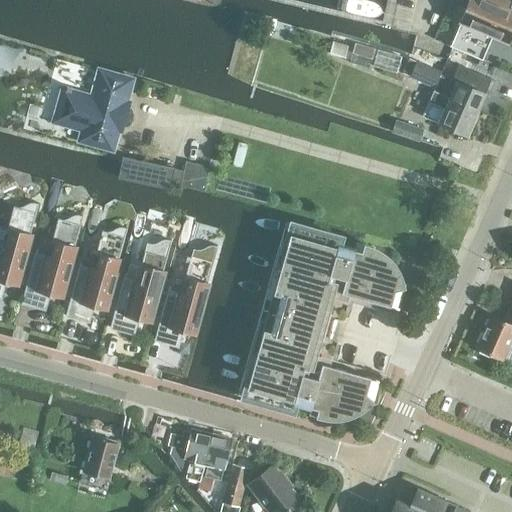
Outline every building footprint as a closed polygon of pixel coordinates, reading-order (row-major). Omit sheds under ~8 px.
[(492,35),(507,42),(511,28),(511,11),(503,8),(506,0),(469,0),(450,46),(496,66),(497,65),(482,58),(492,35)] [(329,53),(344,58),(347,48),(332,43),(329,53)] [(352,53),(372,59),(374,49),(355,43),(352,53)] [(408,59),(401,73),(433,87),(439,73),(408,59)] [(468,71),(457,66),(451,79),(440,74),(434,88),(479,107),(491,79),(468,70),(468,71)] [(83,129),(80,140),(111,149),(116,129),(121,131),(129,103),(124,102),(131,80),(99,71),(92,98),(81,95),(79,92),(72,89),(69,91),(63,90),(61,96),(58,97),(54,112),(55,115),(54,121),(83,129)] [(443,108),(437,122),(467,135),(479,107),(434,88),(428,101),(443,108)] [(423,129),(395,120),(391,132),(418,141),(423,129)] [(174,167),(122,156),(118,177),(169,188),(171,183),(204,191),(210,166),(185,160),(183,170),(174,168),(174,167)] [(0,288),(2,289),(3,284),(3,283),(4,281),(15,285),(38,203),(37,203),(33,202),(30,202),(27,204),(24,205),(21,207),(18,207),(14,206),(15,206),(13,205),(7,229),(11,230),(7,244),(3,243),(0,242),(0,288)] [(46,302),(48,296),(47,296),(48,294),(60,297),(82,216),(81,215),(77,215),(74,215),(71,216),(68,218),(65,219),(62,219),(59,218),(58,218),(51,242),(55,243),(52,257),(47,255),(47,256),(36,253),(37,249),(36,249),(21,302),(36,307),(38,299),(46,302)] [(251,370),(243,397),(244,397),(246,398),(292,411),(293,404),(310,409),(310,408),(321,411),(320,415),(321,415),(323,415),(324,416),(326,416),(328,416),(329,417),(331,417),(332,417),(334,417),(336,417),(337,417),(339,416),(341,416),(342,416),(344,415),(346,415),(347,414),(349,414),(351,413),(352,413),(354,412),(355,411),(357,410),(358,409),(359,409),(361,408),(362,407),(363,406),(364,404),(366,403),(367,402),(368,401),(364,397),(370,377),(322,364),(323,363),(322,363),(321,363),(311,360),(315,348),(327,303),(331,291),(341,294),(342,295),(342,293),(389,307),(395,287),(400,285),(400,284),(399,282),(399,281),(399,279),(398,278),(398,276),(397,275),(396,274),(396,272),(395,271),(394,270),(393,268),(392,267),(392,266),(391,264),(390,263),(388,262),(387,261),(386,260),(385,258),(383,257),(382,256),(380,255),(379,254),(377,253),(376,253),(374,252),(373,251),(371,250),(369,250),(368,249),(366,249),(365,252),(354,250),(355,248),(338,244),(340,238),(291,224),(284,251),(288,252),(283,270),(276,268),(276,270),(283,272),(277,290),(273,289),(267,310),(262,309),(262,310),(267,311),(261,332),(265,333),(260,352),(253,350),(253,351),(260,353),(254,372),(251,370)] [(127,228),(125,228),(122,227),(119,227),(115,228),(113,230),(110,231),(106,231),(103,231),(103,230),(102,230),(95,254),(100,255),(96,269),(91,268),(80,265),(81,261),(80,261),(65,315),(80,319),(82,312),(90,314),(92,308),(92,306),(104,309),(127,228)] [(135,326),(136,321),(136,320),(137,318),(148,322),(171,240),(170,240),(169,240),(166,239),(163,239),(160,241),(157,242),(154,244),(151,244),(148,243),(146,242),(140,266),(144,268),(140,281),(136,280),(125,277),(126,274),(124,273),(109,327),(125,331),(127,324),(135,326)] [(181,333),(180,333),(181,331),(193,334),(210,273),(217,245),(216,245),(214,253),(211,252),(207,252),(204,253),(201,255),(198,256),(195,256),(192,255),(191,255),(184,279),(188,280),(185,294),(180,293),(169,290),(170,286),(169,286),(154,339),(169,344),(171,336),(179,339),(181,333)] [(490,316),(476,348),(502,360),(511,337),(511,301),(504,321),(490,316)] [(211,434),(202,431),(192,429),(190,438),(171,433),(168,445),(171,446),(169,454),(180,471),(186,472),(185,477),(199,481),(197,487),(199,488),(199,486),(200,482),(202,476),(211,434)] [(214,478),(220,480),(231,438),(211,434),(202,476),(214,478)] [(83,472),(80,484),(105,491),(108,479),(109,474),(117,444),(92,437),(84,468),(83,472)] [(237,511),(239,507),(238,506),(248,467),(233,463),(223,503),(222,502),(220,511),(221,511),(237,511)] [(246,485),(267,511),(288,511),(302,503),(273,464),(246,485)] [(199,486),(199,488),(210,491),(214,478),(202,476),(200,482),(199,486)] [(401,502),(395,511),(440,511),(446,501),(417,488),(409,505),(401,502)]
